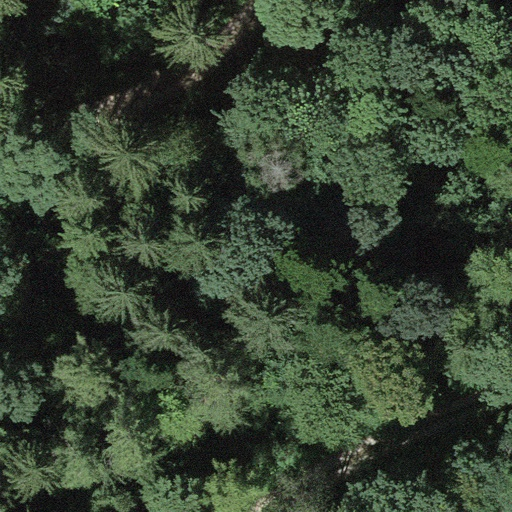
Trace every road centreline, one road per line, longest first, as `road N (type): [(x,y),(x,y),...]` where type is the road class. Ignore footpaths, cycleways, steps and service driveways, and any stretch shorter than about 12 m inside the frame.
road 1 (track): [(0,139),(45,130),(169,79),(267,0)]
road 2 (track): [(511,390),(429,424),(273,511)]
